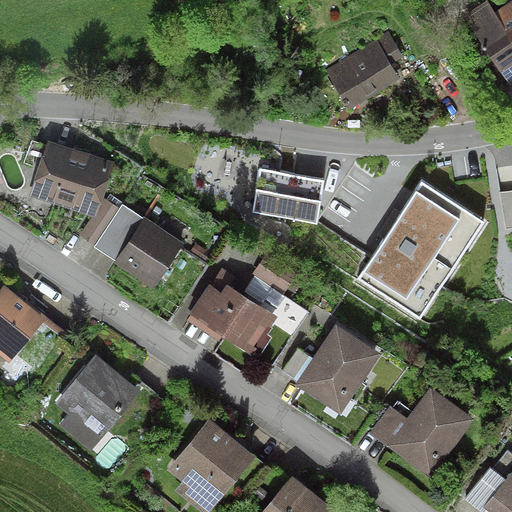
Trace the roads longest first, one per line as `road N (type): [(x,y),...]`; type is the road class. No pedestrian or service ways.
road 1 (residential): [(511,125),(436,138),(290,139),(98,100),(0,106)]
road 2 (residential): [(0,228),(412,511)]
road 3 (track): [(0,27),(131,0)]
